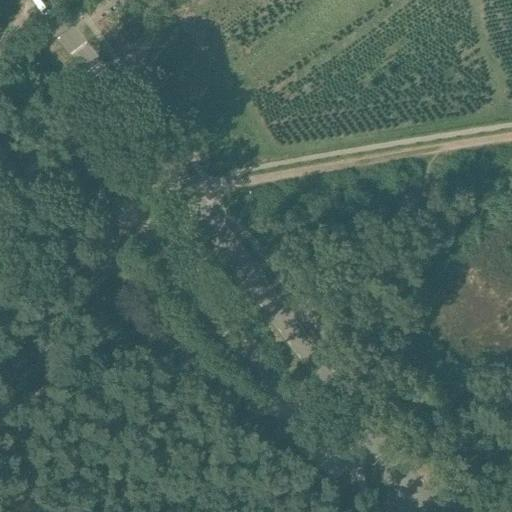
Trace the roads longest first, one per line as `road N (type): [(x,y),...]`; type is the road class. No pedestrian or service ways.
road 1 (tertiary): [(414,488),(41,0)]
road 2 (unknown): [(431,146),(409,351),(466,418),(511,449)]
